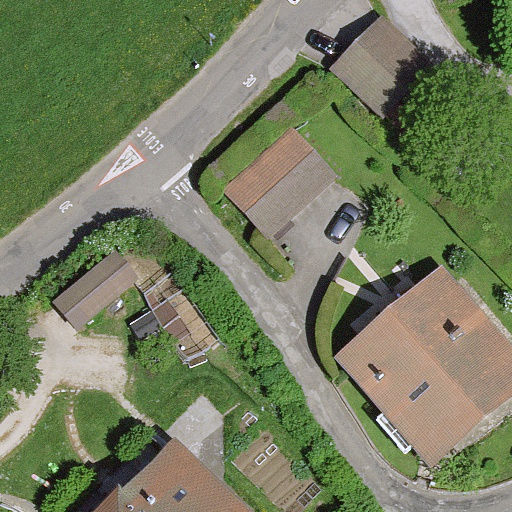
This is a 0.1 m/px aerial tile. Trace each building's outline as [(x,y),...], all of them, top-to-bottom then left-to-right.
[(435,78),(384,23),(327,76),(378,131),(435,78)] [(295,132),(229,194),(272,240),(339,178),(295,132)] [(116,251),(55,304),(81,333),(141,280),(116,251)] [(511,397),(511,346),(443,267),(338,358),(432,466),(511,397)] [(250,511),(176,436),(98,511),(250,511)]
